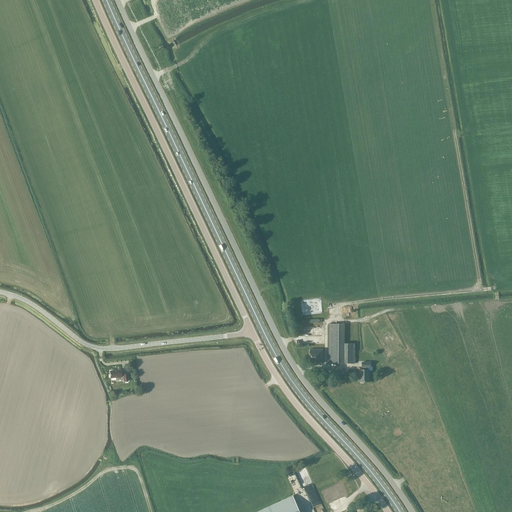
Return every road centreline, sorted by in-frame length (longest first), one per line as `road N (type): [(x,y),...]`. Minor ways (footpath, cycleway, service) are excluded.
road 1 (unclassified): [(117,0),(284,351),(411,511)]
road 2 (primary): [(399,511),(285,373),(106,0)]
road 3 (unclassified): [(95,0),(252,332)]
road 4 (unclassified): [(252,332),(93,347),(25,299),(0,294)]
road 5 (unclassified): [(252,332),(294,403),(386,511)]
